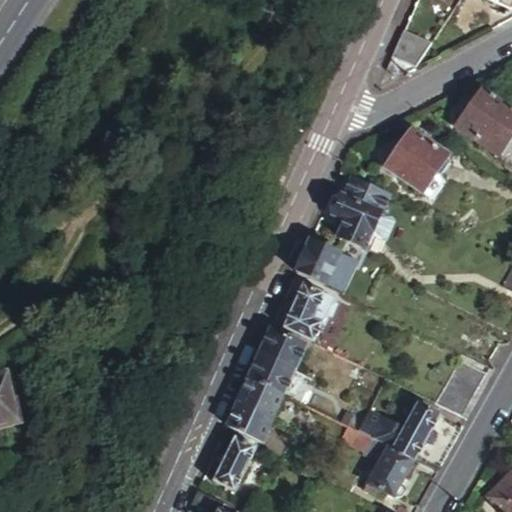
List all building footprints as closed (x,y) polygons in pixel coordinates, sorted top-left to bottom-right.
[(511,0),(487,0),(511,11),(511,10),(511,0)] [(393,57),(418,67),(433,44),(404,30),(393,57)] [(396,79),(418,67),(393,57),(387,70),(396,79)] [(511,136),(511,114),(485,95),(459,134),(497,161),(501,157),(503,159),(511,157),(511,154),(511,139),(510,139),(511,136)] [(448,164),(409,137),(384,174),(421,198),(434,180),(436,182),(448,164)] [(338,236),(347,241),(364,248),(366,249),(367,247),(384,212),(390,202),(351,184),(342,202),(340,201),(330,221),(343,227),(338,236)] [(384,212),(367,247),(378,253),(384,240),(388,239),(398,221),(395,216),(384,212)] [(364,248),(347,241),(340,256),(337,261),(353,269),(364,248)] [(309,242),(295,273),(324,288),(337,261),(340,256),(309,242)] [(511,266),(502,289),(511,294),(511,266)] [(306,285),(283,330),(313,344),(336,299),(306,285)] [(259,355),(295,373),(306,349),(270,330),(259,355)] [(248,379),(284,398),(295,373),(259,355),(248,379)] [(0,411),(17,406),(0,357),(0,411)] [(434,404),(460,417),(485,371),(457,358),(434,404)] [(238,403),(273,421),(284,398),(248,379),(238,403)] [(367,401),(364,407),(370,410),(372,406),(373,404),(367,401)] [(262,445),(273,421),(238,403),(226,428),(262,445)] [(379,445),(412,461),(437,417),(418,406),(403,433),(367,415),(367,416),(358,435),(379,445)] [(372,406),(370,410),(368,413),(374,416),(377,409),(372,406)] [(370,410),(364,407),(361,414),(367,416),(367,415),(368,413),(370,410)] [(412,461),(435,473),(460,428),(437,417),(412,461)] [(307,429),(303,436),(309,439),(312,432),(307,429)] [(358,435),(347,429),(342,440),(364,451),(362,455),(378,463),(364,488),(378,495),(380,492),(392,498),(394,494),(399,497),(401,496),(407,487),(404,482),(401,481),(412,461),(379,445),(358,435)] [(309,439),(303,436),(299,443),(305,446),(309,439)] [(257,448),(234,437),(210,482),(231,494),(257,448)] [(511,511),(511,476),(486,502),(495,511),(511,511)] [(237,511),(198,491),(192,506),(203,511),(237,511)] [(396,511),(412,511),(416,506),(399,497),(394,494),(392,498),(387,507),(396,511)]
